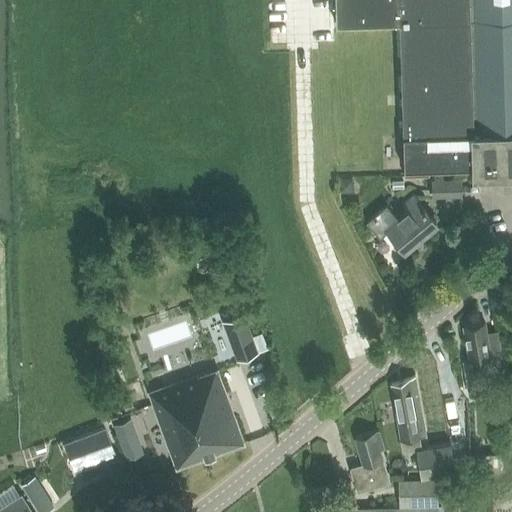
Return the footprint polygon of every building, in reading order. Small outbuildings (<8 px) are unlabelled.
[(511,0),(334,0),(335,24),(400,22),(403,135),(473,133),(469,0),(511,0)] [(511,0),(469,0),(473,133),(474,166),(474,172),(511,171),(511,0)] [(473,133),(403,135),(404,168),(404,175),(429,175),(429,168),(474,166),(473,133)] [(432,179),(433,195),(460,194),(460,179),(432,179)] [(397,216),(386,203),(366,220),(380,236),(388,229),(403,248),(436,221),(413,193),(403,202),(407,207),(397,216)] [(484,323),(462,327),(468,361),(464,362),(470,397),(481,395),(474,360),(503,355),(499,330),(486,333),(484,323)] [(258,351),(251,332),(235,338),(242,357),(258,351)] [(150,391),(176,466),(244,442),(218,370),(199,377),(198,374),(150,391)] [(415,374),(391,383),(403,450),(416,448),(422,447),(419,436),(426,434),(415,374)] [(448,394),(423,398),(431,438),(454,434),(452,423),(456,422),(453,401),(448,394)] [(105,427),(71,440),(78,457),(76,457),(81,468),(91,464),(91,462),(115,453),(105,427)] [(383,448),(377,429),(353,435),(360,463),(350,466),(357,491),(390,481),(380,448),(383,448)] [(144,451),(138,434),(120,441),(126,458),(144,451)] [(422,447),(416,448),(421,475),(455,470),(455,469),(467,468),(465,456),(452,458),(450,442),(422,447)] [(33,477),(23,483),(40,511),(50,505),(33,477)] [(399,506),(356,507),(356,511),(436,511),(436,478),(399,479),(399,506)] [(0,509),(1,511),(32,511),(21,493),(0,506),(0,509)]
